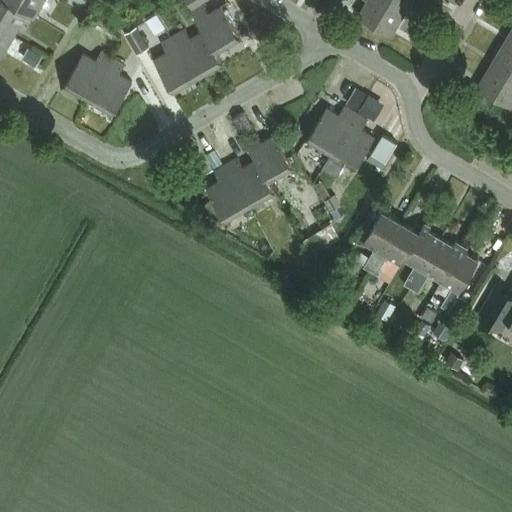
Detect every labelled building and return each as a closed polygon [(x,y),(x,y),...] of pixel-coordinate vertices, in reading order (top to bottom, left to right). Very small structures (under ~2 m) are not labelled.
[(0,0),(0,23),(14,32),(25,12),(5,0),(0,0)] [(5,0),(25,12),(33,16),(42,0),(5,0)] [(186,0),(192,9),(206,0),(186,0)] [(367,0),(358,15),(391,35),(404,13),(382,0),(367,0)] [(382,0),(404,13),(411,0),(382,0)] [(203,3),(191,10),(202,30),(203,29),(216,52),(217,51),(240,38),(221,5),(209,12),(203,3)] [(0,54),(14,32),(0,23),(0,54)] [(138,25),(126,32),(139,53),(150,45),(138,25)] [(185,27),(173,34),(198,77),(224,62),(217,51),(216,52),(203,29),(202,30),(190,37),(185,27)] [(511,27),(503,41),(511,46),(511,27)] [(166,50),(155,57),(175,91),(198,77),(173,34),(161,41),(166,50)] [(511,46),(503,41),(491,62),(511,73),(511,46)] [(31,48),(26,58),(36,64),(42,54),(31,48)] [(83,50),(64,84),(88,98),(113,56),(101,49),(96,57),(83,50)] [(113,56),(88,98),(113,112),(132,79),(119,71),(124,62),(113,56)] [(511,73),(491,62),(478,84),(511,104),(511,101),(511,73)] [(360,109),(368,95),(356,87),(347,101),(360,109)] [(368,95),(360,109),(374,117),(383,101),(369,93),(368,95)] [(327,106),(306,139),(330,154),(356,112),(344,105),(339,114),(327,106)] [(233,117),(243,133),(253,127),(243,110),(233,117)] [(354,169),(374,136),(361,128),(367,119),(356,112),(330,154),(321,167),(335,175),(343,162),(354,169)] [(256,132),(245,139),(256,160),(257,159),(268,181),(269,180),(293,168),(275,135),(261,142),(256,132)] [(383,132),(368,157),(381,165),(396,140),(383,132)] [(215,149),(206,153),(213,167),(222,162),(215,149)] [(238,158),(227,164),(249,205),(275,191),(269,180),(268,181),(257,159),(256,160),(243,167),(238,158)] [(220,179),(207,186),(224,219),(249,205),(227,164),(215,170),(220,179)] [(323,197),(328,194),(320,179),(314,182),(323,197)] [(328,194),(323,197),(330,208),(335,205),(340,203),(333,191),(328,194)] [(384,204),(364,238),(376,245),(364,264),(372,269),(401,220),(388,212),(391,208),(384,204)] [(335,218),(340,215),(335,205),(330,208),(335,218)] [(401,220),(372,269),(380,273),(391,254),(402,261),(405,256),(405,255),(423,225),(417,224),(415,228),(401,220)] [(415,261),(403,280),(410,285),(440,235),(428,228),(430,224),(425,221),(423,225),(405,255),(405,256),(415,261)] [(440,235),(410,285),(417,289),(429,270),(438,276),(459,241),(455,239),(453,243),(440,235)] [(466,251),(468,247),(459,241),(438,276),(451,283),(439,302),(448,308),(478,258),(466,251)] [(504,299),(491,291),(477,315),(500,329),(508,316),(511,318),(511,285),(509,291),(504,299)] [(384,298),(376,312),(387,319),(395,305),(384,298)] [(422,319),(416,328),(424,333),(430,323),(422,319)] [(446,339),(453,327),(440,319),(433,331),(446,339)] [(451,350),(446,360),(459,368),(465,358),(451,350)]
